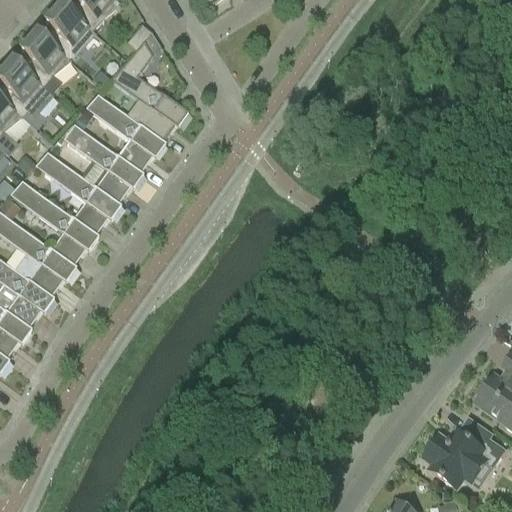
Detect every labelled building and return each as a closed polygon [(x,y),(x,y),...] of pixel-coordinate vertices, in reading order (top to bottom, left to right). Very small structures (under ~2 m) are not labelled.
[(69,0),(79,9),(70,19),(91,37),(104,22),(115,13),(117,11),(118,13),(119,12),(105,0),(69,0)] [(182,0),(187,7),(197,1),(205,13),(226,0),(228,3),(229,3),(227,0),(182,0)] [(55,37),(46,47),(66,65),(79,50),(90,41),(92,39),(94,41),(95,40),(91,37),(70,19),(59,9),(43,27),(55,37)] [(125,48),(134,56),(150,38),(140,30),(140,31),(125,48)] [(30,65),(21,76),(52,102),(61,91),(51,83),(52,81),(67,67),(69,69),(70,68),(66,65),(46,47),(35,37),(19,55),(30,65)] [(109,85),(136,105),(124,121),(138,132),(164,150),(164,149),(161,148),(173,131),(176,133),(186,118),(136,82),(159,53),(150,38),(134,56),(109,85)] [(10,65),(0,76),(0,88),(5,93),(0,99),(0,105),(17,121),(21,124),(29,131),(35,136),(44,126),(36,119),(51,102),(52,102),(21,76),(10,65)] [(98,77),(91,86),(100,94),(108,85),(98,77)] [(128,146),(116,162),(116,163),(141,181),(142,180),(139,178),(151,162),(153,164),(164,150),(138,132),(124,121),(96,100),(84,114),(128,146)] [(0,155),(3,158),(7,162),(16,151),(14,149),(2,139),(6,134),(18,123),(20,125),(21,124),(17,121),(0,105),(0,155)] [(80,121),(72,131),(80,136),(87,126),(80,121)] [(6,134),(2,139),(14,149),(29,131),(21,124),(20,125),(18,123),(6,134)] [(106,177),(94,193),(94,194),(119,212),(119,211),(117,210),(128,193),(131,195),(141,181),(116,163),(116,162),(80,136),(72,131),(62,146),(92,168),(106,177)] [(83,208),(72,224),(71,225),(97,243),(97,242),(94,240),(106,224),(109,226),(119,212),(94,194),(94,193),(81,184),(46,158),(35,170),(33,172),(83,208)] [(23,160),(15,170),(27,180),(29,177),(33,172),(35,170),(23,160)] [(94,193),(106,177),(92,168),(81,184),(94,193)] [(61,239),(49,255),(49,256),(74,274),(75,273),(72,271),(84,255),(86,257),(97,243),(71,225),(72,224),(30,194),(21,188),(20,187),(8,201),(61,239)] [(2,188),(0,189),(0,203),(2,205),(11,195),(2,188)] [(6,205),(0,213),(0,218),(10,225),(18,214),(6,205)] [(0,242),(24,260),(13,276),(27,286),(27,287),(52,305),(52,304),(50,302),(61,286),(64,288),(74,274),(49,256),(49,255),(0,219),(0,242)] [(0,289),(2,291),(0,293),(0,313),(5,317),(4,318),(30,336),(30,335),(27,333),(39,317),(42,319),(52,305),(27,287),(27,286),(13,276),(0,266),(0,289)] [(0,361),(7,367),(8,366),(5,365),(17,348),(19,350),(30,336),(4,318),(5,317),(0,313),(0,361)] [(500,384),(495,381),(494,380),(486,393),(482,390),(474,402),(478,404),(474,409),(511,435),(511,434),(511,357),(511,358),(502,372),(506,375),(500,384)] [(451,445),(450,444),(448,447),(439,440),(435,446),(432,446),(426,455),(426,458),(423,463),(432,470),(428,475),(456,494),(464,483),(477,493),(504,455),(488,444),(491,440),(468,424),(458,437),(456,436),(454,438),(456,439),(451,445)]
